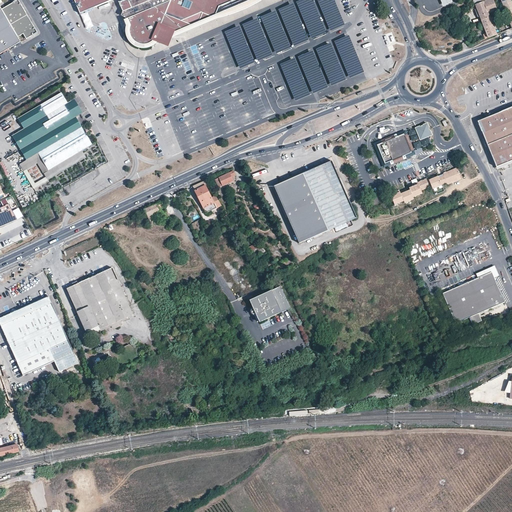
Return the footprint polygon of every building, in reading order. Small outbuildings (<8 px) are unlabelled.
[(19,0),(15,0),(2,8),(18,35),(23,32),(27,37),(38,31),(19,0)] [(73,0),(79,13),(111,0),(124,0),(120,2),(123,11),(126,18),(128,18),(131,25),(130,27),(130,28),(130,29),(130,30),(130,32),(130,33),(130,34),(130,35),(131,36),(131,37),(132,39),(133,40),(134,41),(135,41),(136,42),(137,43),(138,43),(139,44),(140,44),(142,45),(143,45),(145,45),(147,44),(148,44),(149,44),(150,43),(152,42),(153,42),(154,41),(155,40),(155,39),(161,41),(169,44),(174,33),(182,29),(195,23),(201,21),(200,19),(202,13),(211,16),(216,14),(219,6),(222,5),(228,2),(233,0),(73,0)] [(211,16),(202,13),(200,19),(201,21),(216,15),(219,7),(235,0),(233,0),(228,2),(220,5),(219,6),(216,14),(211,16)] [(490,17),(488,13),(497,9),(497,8),(493,0),(487,0),(475,5),(481,20),(490,17)] [(503,5),(504,6),(507,15),(511,13),(511,2),(503,5)] [(18,35),(2,8),(0,4),(0,53),(21,41),(18,35)] [(488,37),(497,34),(495,31),(493,25),(490,17),(481,20),(486,33),(488,37)] [(67,101),(61,91),(17,117),(23,127),(12,134),(26,159),(38,152),(48,169),(81,149),(91,143),(75,115),(82,112),(73,98),(67,101)] [(511,107),(507,110),(489,117),(478,122),(482,131),(485,138),(488,146),(493,158),(496,167),(507,162),(511,160),(511,107)] [(507,110),(506,107),(498,110),(494,112),(488,114),(489,117),(507,110)] [(398,134),(393,136),(381,141),(375,143),(380,154),(384,163),(391,161),(411,152),(413,151),(410,144),(405,131),(398,134)] [(375,143),(374,144),(379,158),(382,164),(384,163),(380,154),(375,143)] [(86,157),(81,149),(48,169),(38,152),(26,159),(19,163),(23,171),(27,169),(37,162),(45,177),(47,180),(86,157)] [(382,164),(383,166),(400,160),(412,154),(411,152),(391,161),(384,163),(382,164)] [(511,160),(507,162),(496,167),(497,169),(511,163),(511,160)] [(354,212),(344,190),(340,180),(336,172),(331,161),(320,166),(295,177),(285,181),(283,182),(274,186),(285,210),(296,235),(299,243),(304,241),(336,227),(357,218),(355,215),(354,212)] [(0,164),(6,176),(9,174),(2,162),(0,162),(0,164)] [(422,193),(421,190),(429,187),(430,187),(431,186),(433,189),(442,185),(447,182),(448,184),(461,179),(458,172),(457,168),(443,173),(444,175),(439,177),(438,176),(435,177),(434,176),(431,177),(418,182),(412,185),(412,186),(409,188),(410,190),(406,191),(405,190),(400,192),(399,190),(392,193),(393,195),(391,195),(395,205),(404,201),(405,203),(414,199),(413,197),(422,193)] [(27,169),(23,171),(33,188),(47,180),(45,177),(35,183),(27,169)] [(215,179),(219,187),(233,181),(232,177),(236,175),(235,173),(234,171),(215,179)] [(217,207),(211,196),(206,185),(209,184),(207,180),(198,184),(193,186),(197,194),(204,207),(205,209),(206,212),(217,207)] [(217,207),(222,205),(217,198),(215,194),(211,196),(217,207)] [(2,207),(0,208),(0,226),(16,219),(7,201),(1,204),(2,207)] [(156,205),(144,209),(152,224),(157,221),(153,215),(160,211),(160,209),(164,207),(162,204),(161,203),(156,205)] [(219,235),(222,241),(228,252),(233,249),(232,246),(235,244),(233,242),(230,243),(227,238),(230,236),(228,233),(225,235),(223,232),(219,235)] [(246,273),(245,270),(252,266),(246,256),(235,263),(240,272),(241,272),(243,275),(246,273)] [(492,267),(475,275),(477,279),(490,273),(493,279),(498,277),(493,266),(492,267)] [(104,327),(111,324),(122,319),(133,314),(128,301),(118,280),(112,268),(86,280),(79,283),(90,307),(78,312),(88,334),(104,327)] [(504,303),(493,279),(490,273),(477,279),(442,294),(455,324),(468,318),(472,326),(480,322),(477,314),(504,303)] [(79,283),(66,289),(78,312),(90,307),(79,283)] [(291,309),(281,286),(250,300),(260,323),(291,309)] [(68,341),(48,297),(13,313),(0,318),(0,324),(18,363),(24,377),(55,363),(59,372),(79,363),(68,341)] [(123,321),(122,319),(111,324),(112,328),(115,329),(123,325),(124,322),(123,321)] [(262,329),(272,326),(270,320),(261,324),(262,329)] [(471,402),(478,404),(480,391),(473,390),(471,402)] [(481,404),(488,404),(489,392),(482,392),(481,404)] [(17,445),(0,448),(0,456),(19,452),(17,445)]
